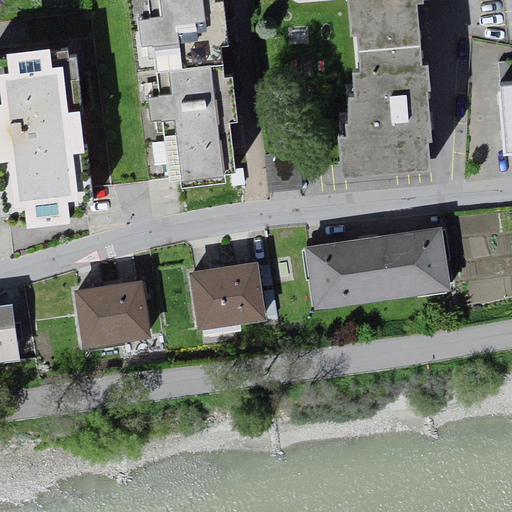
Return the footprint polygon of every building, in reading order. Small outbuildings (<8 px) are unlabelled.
[(214,0),(129,0),(158,174),(240,161),(214,0)] [(423,47),(419,0),(347,0),(351,35),(358,34),(359,52),(423,47)] [(75,39),(0,47),(0,139),(8,208),(93,199),(75,39)] [(341,131),(345,175),(431,167),(423,47),(359,52),(364,68),(355,68),(357,92),(350,93),(353,130),(341,131)] [(511,70),(496,72),(501,149),(511,147),(511,70)] [(274,193),(303,187),(297,153),(268,159),(274,193)] [(310,249),(318,309),(453,290),(444,231),(310,249)] [(192,273),(200,329),(267,319),(259,264),(192,273)] [(77,292),(85,348),(153,340),(146,283),(77,292)] [(0,307),(0,363),(21,361),(14,306),(0,307)]
